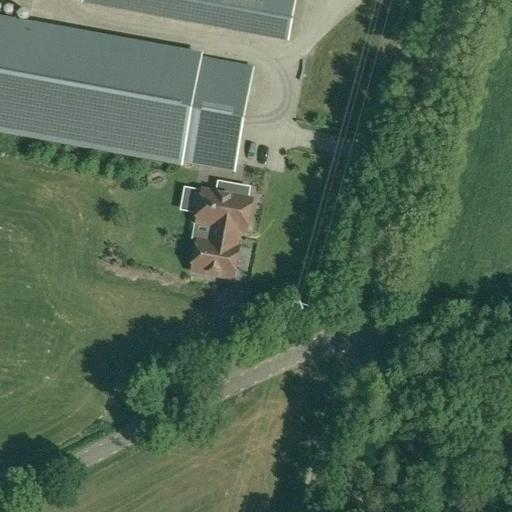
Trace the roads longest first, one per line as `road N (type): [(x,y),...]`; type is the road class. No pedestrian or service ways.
road 1 (unclassified): [(0,505),(316,349),(361,336)]
road 2 (unclassified): [(361,336),(454,0)]
road 3 (unclassified): [(361,336),(450,511)]
road 4 (track): [(361,336),(306,511)]
